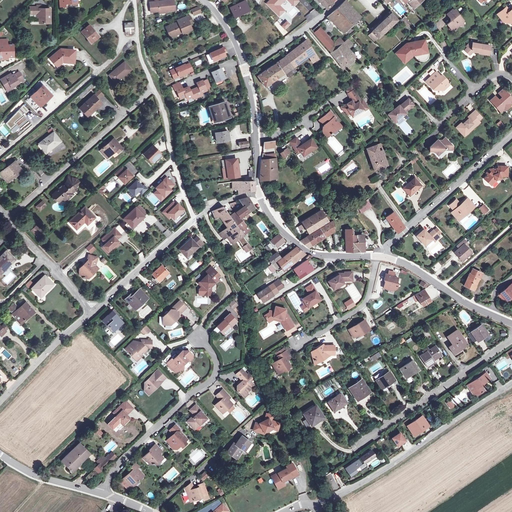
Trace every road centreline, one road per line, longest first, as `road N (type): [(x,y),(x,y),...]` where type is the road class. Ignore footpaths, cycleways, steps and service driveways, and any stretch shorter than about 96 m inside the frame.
road 1 (residential): [(318,502),(379,472),(511,382)]
road 2 (residential): [(7,147),(116,57),(122,40),(137,37),(134,0)]
road 3 (residential): [(90,311),(202,212),(258,193)]
road 4 (residential): [(99,491),(127,451),(218,371),(199,339)]
road 5 (residential): [(8,217),(154,87)]
road 6 (residential): [(352,448),(511,339)]
road 7 (residential): [(377,255),(511,134)]
road 8 (tertiary): [(377,255),(511,323)]
road 9 (tertiary): [(258,193),(284,232),(309,251),(377,255)]
road 10 (residential): [(293,347),(364,306),(377,255)]
road 11 (residential): [(0,402),(90,311)]
road 12 (residential): [(90,311),(8,217)]
